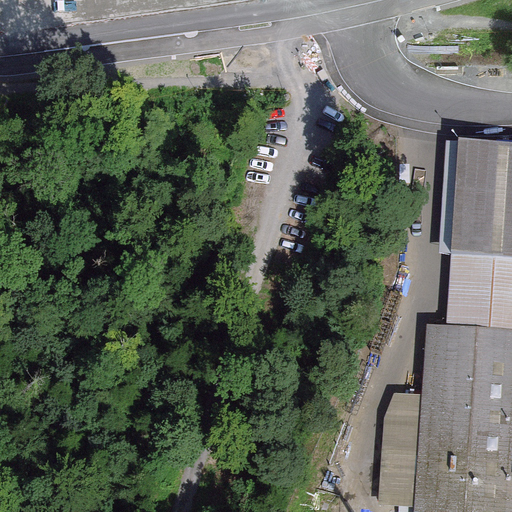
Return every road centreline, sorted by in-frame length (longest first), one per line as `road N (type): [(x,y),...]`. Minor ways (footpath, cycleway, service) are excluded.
road 1 (track): [(149,511),(213,384),(358,25),(355,0)]
road 2 (track): [(338,73),(0,90)]
road 3 (primary): [(255,0),(0,30)]
road 4 (track): [(485,0),(358,25)]
